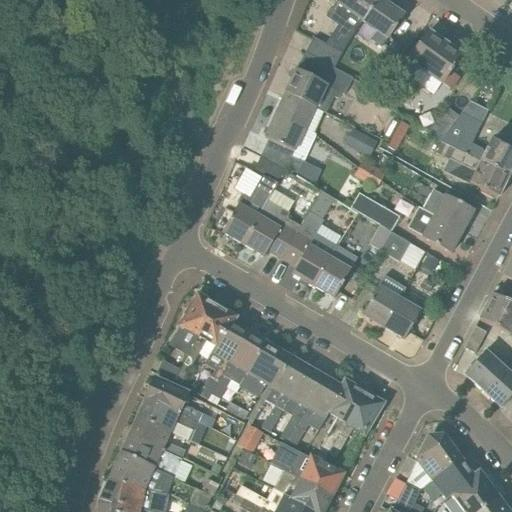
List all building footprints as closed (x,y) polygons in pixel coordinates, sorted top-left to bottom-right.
[(340,20),(346,12),(362,23),(377,0),(339,0),(336,5),(337,5),(331,14),(340,20)] [(371,41),(382,49),(392,33),(404,16),(380,0),(377,0),(362,23),(376,33),(371,41)] [(428,76),(440,85),(461,56),(428,33),(407,63),(419,71),(414,79),(422,85),(428,76)] [(332,68),(338,55),(312,41),(304,55),(332,68)] [(393,42),(388,48),(397,54),(401,47),(393,42)] [(304,55),(295,71),(284,95),(314,109),(325,114),(333,97),(338,100),(340,94),(344,96),(353,79),(332,68),(304,55)] [(386,94),(380,95),(381,103),(388,102),(386,94)] [(305,131),(314,109),(284,95),(274,117),(313,136),(313,135),(305,131)] [(442,145),(454,151),(509,177),(511,170),(511,152),(489,141),(484,150),(472,144),(487,112),(469,103),(458,117),(440,143),(442,144),(442,145)] [(440,143),(458,117),(446,108),(426,133),(440,143)] [(260,157),(264,159),(285,171),(284,172),(295,178),(315,136),(313,135),(313,136),(274,117),(264,139),(268,141),(260,157)] [(402,124),(388,149),(395,152),(409,127),(402,124)] [(344,146),(368,158),(376,143),(352,130),(344,146)] [(474,173),(468,184),(498,199),(509,177),(454,151),(450,161),(474,173)] [(237,205),(221,234),(242,246),(259,216),(274,191),(273,191),(284,172),(285,171),(264,159),(260,157),(252,174),(261,178),(251,200),(242,197),(238,206),(237,205)] [(369,176),(374,168),(363,161),(358,169),(369,176)] [(369,176),(380,182),(385,174),(374,168),(369,176)] [(364,183),(369,176),(358,169),(353,177),(364,183)] [(376,190),(380,182),(369,176),(364,183),(376,190)] [(422,211),(421,212),(462,233),(473,211),(433,190),(422,211)] [(267,252),(281,261),(301,227),(300,227),(286,218),(295,203),(274,191),(259,216),(242,246),(263,258),(267,252)] [(291,275),(313,287),(336,247),(315,234),(323,221),(321,220),(334,200),(320,192),(300,227),(301,227),(281,261),(295,269),(291,275)] [(382,230),(391,233),(399,218),(358,194),(349,210),(378,228),(382,230)] [(462,233),(421,212),(422,211),(418,208),(407,229),(421,237),(420,239),(450,255),(462,233)] [(380,252),(391,233),(382,230),(378,228),(368,245),(380,252)] [(409,243),(391,233),(380,252),(389,257),(398,263),(409,243)] [(336,247),(313,287),(333,299),(357,259),(336,247)] [(436,261),(427,255),(420,269),(429,274),(436,261)] [(511,282),(511,258),(502,277),(511,282)] [(367,275),(359,269),(355,274),(364,280),(367,275)] [(361,316),(383,328),(399,301),(405,290),(384,277),(380,287),(379,286),(361,316)] [(511,294),(510,294),(506,303),(492,296),(478,321),(509,336),(510,336),(511,337),(511,294)] [(179,352),(187,357),(216,309),(197,298),(180,327),(173,340),(183,346),(179,352)] [(399,301),(383,328),(404,341),(420,313),(399,301)] [(198,356),(206,361),(207,361),(212,354),(230,325),(233,319),(216,309),(187,357),(179,370),(172,383),(181,387),(198,356)] [(214,372),(199,396),(208,401),(211,395),(247,335),(230,325),(212,354),(207,361),(206,361),(204,365),(214,372)] [(463,350),(474,355),(485,334),(475,328),(463,350)] [(230,382),(239,388),(264,345),(247,335),(211,395),(219,400),(230,382)] [(264,386),(268,388),(286,358),(264,345),(239,388),(257,399),(264,386)] [(484,352),(463,376),(481,393),(503,369),(484,352)] [(269,434),(283,412),(289,400),(307,371),(286,358),(268,388),(271,390),(264,401),(273,407),(266,420),(265,419),(260,429),(269,434)] [(156,375),(172,383),(179,370),(162,362),(156,375)] [(511,377),(503,369),(481,393),(500,410),(511,396),(511,377)] [(279,439),(287,443),(295,429),(324,380),(307,371),(289,400),(283,412),(291,417),(279,439)] [(317,430),(327,414),(341,390),(324,380),(295,429),(287,443),(295,448),(308,425),(317,430)] [(182,406),(187,396),(172,389),(154,381),(145,400),(146,401),(197,424),(201,415),(182,406)] [(327,414),(345,424),(362,395),(344,384),(341,390),(327,414)] [(362,395),(345,424),(363,435),(380,405),(362,395)] [(196,446),(204,427),(197,424),(146,401),(138,419),(169,433),(168,434),(188,442),(196,446)] [(248,414),(229,404),(226,411),(244,421),(248,414)] [(164,443),(168,434),(169,433),(138,419),(130,437),(180,460),(184,452),(164,443)] [(261,434),(248,427),(238,448),(251,454),(261,434)] [(172,478),(180,460),(130,437),(122,455),(172,478)] [(431,483),(458,461),(441,438),(429,439),(391,511),(410,511),(421,490),(430,482),(431,483)] [(298,480),(330,496),(340,476),(307,459),(307,458),(293,451),(282,471),(298,480)] [(255,458),(243,452),(236,465),(248,471),(255,458)] [(172,479),(171,479),(172,478),(122,455),(121,455),(115,468),(110,483),(166,496),(167,495),(172,479)] [(450,497),(472,480),(458,461),(431,483),(441,496),(432,504),(435,509),(445,501),(450,497)] [(221,468),(214,464),(210,473),(217,477),(221,468)] [(271,491),(310,511),(321,511),(330,496),(298,480),(282,471),(276,483),(265,477),(262,485),(272,490),(271,491)] [(450,497),(461,511),(485,511),(498,502),(478,475),(472,480),(450,497)] [(200,493),(210,498),(211,497),(212,498),(217,487),(205,482),(200,493)] [(138,511),(139,511),(142,511),(164,511),(168,495),(167,495),(166,496),(110,483),(106,499),(105,498),(103,503),(104,504),(103,508),(121,511),(138,511)] [(235,495),(235,496),(265,511),(310,511),(271,491),(266,501),(240,487),(235,495)] [(265,511),(235,496),(235,495),(222,488),(219,493),(240,506),(239,508),(245,511),(265,511)] [(203,511),(210,498),(200,493),(195,490),(189,505),(193,507),(203,511)] [(485,511),(504,511),(498,502),(485,511)]
